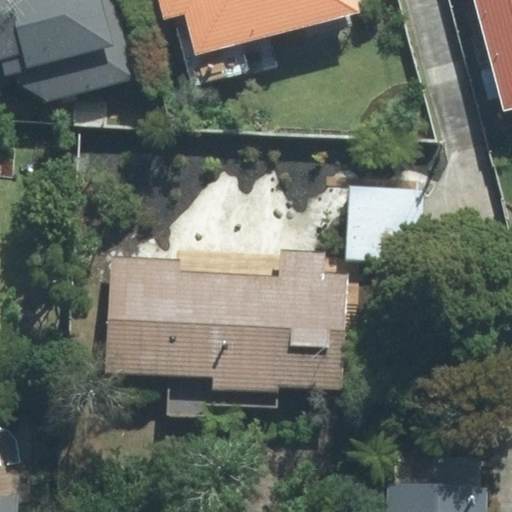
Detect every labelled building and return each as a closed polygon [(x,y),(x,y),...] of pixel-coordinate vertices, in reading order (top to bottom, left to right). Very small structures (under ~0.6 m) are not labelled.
[(141,80),(119,0),(0,0),(0,81),(39,71),(48,104),(141,80)] [(165,0),(172,26),(196,20),(206,57),(368,16),(364,0),(165,0)] [(511,0),(451,0),(487,136),(511,129),(511,0)] [(355,267),(112,257),(106,388),(350,398),(355,267)] [(383,482),(381,511),(489,511),(491,488),(383,482)] [(0,511),(15,511),(12,497),(0,499),(0,511)]
